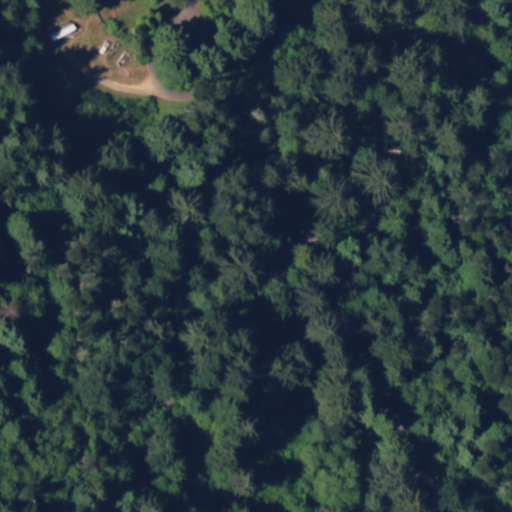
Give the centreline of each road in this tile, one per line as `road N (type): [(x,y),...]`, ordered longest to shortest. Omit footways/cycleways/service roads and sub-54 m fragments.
road 1 (tertiary): [(479,0),(465,63),(341,289),(353,341),(446,511)]
road 2 (residential): [(278,0),(182,255),(168,431),(190,511)]
